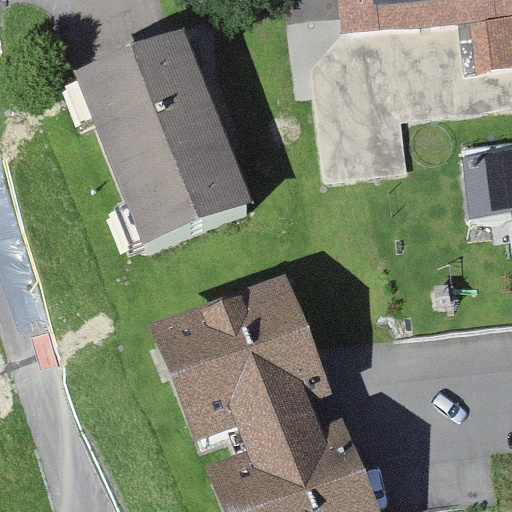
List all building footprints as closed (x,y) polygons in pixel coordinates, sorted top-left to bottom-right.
[(511,75),(511,0),(343,0),(349,44),(480,30),(487,78),(511,75)] [(387,41),(316,47),(327,181),(397,175),(387,41)] [(215,147),(180,54),(75,95),(146,267),(244,225),(215,147)] [(511,159),(463,166),(472,226),(511,221),(511,159)] [(287,299),(163,350),(208,458),(248,441),(263,476),(222,493),(230,511),(375,511),(350,450),(331,458),(310,408),(329,401),(287,299)]
